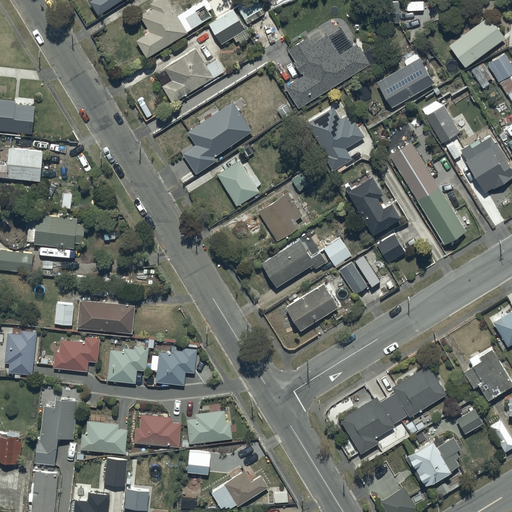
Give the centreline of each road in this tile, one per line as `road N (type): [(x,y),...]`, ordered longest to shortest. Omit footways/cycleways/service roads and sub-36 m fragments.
road 1 (residential): [(30,0),(276,401)]
road 2 (residential): [(276,401),(511,257)]
road 3 (residential): [(276,401),(343,511)]
